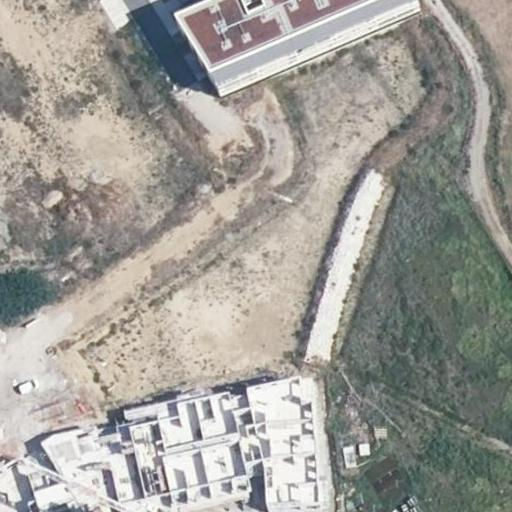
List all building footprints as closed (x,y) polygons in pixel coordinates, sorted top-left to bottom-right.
[(121,0),(86,0),(97,21),(125,6),(121,0)] [(408,3),(405,0),(217,0),(213,2),(167,21),(209,89),(408,3)] [(115,49),(142,35),(128,9),(101,24),(115,49)] [(121,64),(151,52),(146,38),(116,50),(121,64)] [(221,128),(207,139),(217,152),(231,141),(221,128)] [(15,265),(34,270),(50,213),(0,198),(0,276),(11,280),(15,265)] [(324,492),(314,383),(203,404),(56,442),(42,451),(66,489),(36,499),(24,461),(0,476),(0,511),(57,511),(77,505),(81,511),(184,511),(253,496),(247,472),(265,469),(267,479),(267,494),(324,492)]
